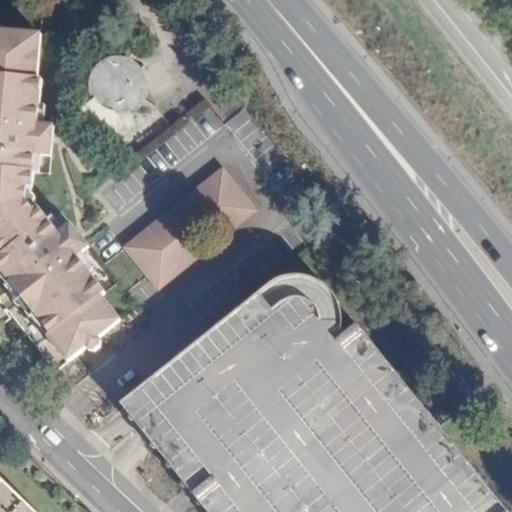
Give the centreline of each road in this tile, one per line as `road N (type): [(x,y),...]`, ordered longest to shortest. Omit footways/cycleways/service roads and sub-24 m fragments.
road 1 (primary): [(388,142),(442,246),(511,342)]
road 2 (primary): [(388,142),(267,0)]
road 3 (primary): [(511,266),(388,142)]
road 4 (primary): [(120,511),(0,396)]
